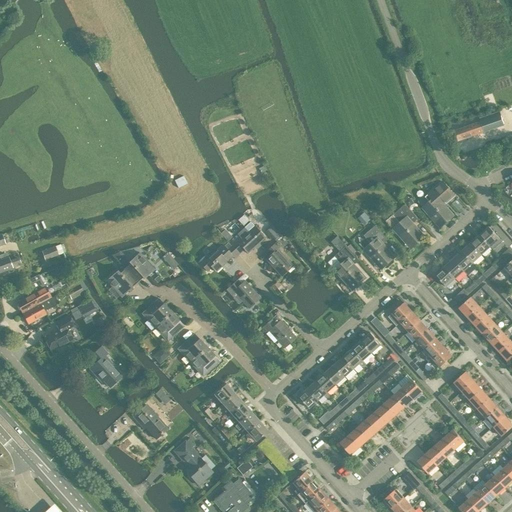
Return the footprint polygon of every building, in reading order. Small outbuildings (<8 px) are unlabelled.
[(455,131),(458,141),(504,126),(499,112),(480,119),(481,122),(455,131)] [(178,188),(188,184),(184,176),(174,180),(178,188)] [(442,202),(453,193),(443,182),(425,197),(430,202),(423,208),(440,228),(454,216),(442,202)] [(394,230),(394,229),(411,249),(425,236),(413,223),(418,219),(405,204),(386,221),(394,230)] [(245,227),(228,242),(239,254),(244,249),(248,253),(265,238),(254,226),(251,222),(245,227)] [(359,244),(365,250),(382,270),(396,258),(384,244),(389,240),(376,225),(364,236),(366,238),(359,244)] [(489,226),(480,235),(491,247),(493,250),(503,241),(500,239),(495,233),(491,229),(489,226)] [(272,227),(266,233),(273,241),(274,240),(276,242),(276,241),(281,237),(280,235),(272,227)] [(471,243),(482,255),(491,247),(480,235),(471,243)] [(204,258),(199,263),(207,272),(212,268),(215,272),(233,257),(234,258),(239,254),(228,242),(224,246),(222,245),(205,260),(204,258)] [(281,276),(293,266),(277,249),(280,246),(276,242),(265,251),(269,256),(266,259),(281,276)] [(462,251),(473,263),(482,255),(471,243),(462,251)] [(55,246),(41,251),(45,260),(58,255),(55,246)] [(328,262),(335,271),(353,290),(366,278),(354,265),(360,261),(346,246),(335,256),(328,262)] [(511,252),(509,248),(500,256),(501,258),(505,262),(511,255),(511,252)] [(453,259),(464,271),(473,263),(462,251),(453,259)] [(129,263),(124,267),(137,282),(142,277),(143,278),(154,268),(139,252),(128,262),(129,263)] [(0,272),(12,268),(21,264),(18,256),(9,260),(8,257),(6,258),(4,254),(0,255),(0,272)] [(501,258),(492,266),(495,270),(496,270),(505,262),(501,258)] [(444,267),(455,279),(464,271),(453,259),(444,267)] [(492,266),(483,274),(486,278),(496,270),(495,270),(492,266)] [(121,296),(137,282),(124,267),(119,272),(117,270),(106,279),(121,296)] [(446,287),(455,279),(444,267),(435,275),(446,287)] [(75,270),(65,276),(67,279),(71,287),(78,283),(81,281),(75,270)] [(483,274),(474,282),(478,286),(483,282),(486,278),(483,274)] [(17,302),(23,313),(40,304),(51,298),(44,286),(40,278),(30,284),(35,293),(17,302)] [(489,281),(497,290),(501,287),(493,278),(489,281)] [(225,289),(233,298),(237,302),(240,303),(242,301),(248,308),(260,298),(244,280),(240,284),(236,280),(225,289)] [(466,290),(465,290),(469,294),(478,286),(474,282),(466,290)] [(71,287),(66,290),(71,300),(72,299),(84,293),(79,285),(78,283),(71,287)] [(486,284),(482,287),(490,296),(494,293),(486,284)] [(497,290),(505,299),(509,295),(501,287),(497,290)] [(464,289),(455,297),(460,302),(469,294),(465,290),(466,290),(464,288),(464,289)] [(494,293),(490,296),(498,305),(502,301),(494,293)] [(40,304),(23,313),(29,324),(46,314),(45,312),(59,304),(54,296),(51,298),(40,304)] [(459,308),(467,317),(479,306),(471,297),(459,308)] [(142,313),(154,327),(171,311),(158,298),(142,313)] [(502,301),(498,305),(506,313),(510,310),(502,301)] [(87,303),(85,306),(86,309),(88,311),(91,311),(94,309),(95,306),(93,303),(90,302),(87,303)] [(396,326),(400,323),(412,312),(404,303),(388,317),(396,326)] [(479,306),(467,317),(475,326),(487,315),(479,306)] [(171,311),(154,327),(167,341),(184,325),(171,311)] [(412,312),(400,323),(408,331),(420,320),(412,312)] [(51,351),(56,348),(57,350),(59,351),(64,348),(64,346),(63,345),(73,339),(66,327),(73,323),(69,315),(57,322),(61,329),(44,338),(51,351)] [(487,315),(475,326),(483,334),(495,323),(487,315)] [(271,318),(260,328),(265,333),(274,343),(277,340),(283,348),(295,337),(280,320),(276,323),(271,318)] [(420,320),(408,331),(416,340),(428,329),(420,320)] [(382,323),(376,328),(384,337),(385,336),(390,332),(382,323)] [(495,323),(483,334),(490,343),(503,332),(495,323)] [(428,329),(416,340),(424,349),(436,338),(428,329)] [(385,336),(384,337),(392,345),(396,342),(389,334),(390,332),(385,336)] [(503,332),(490,343),(498,352),(510,341),(503,332)] [(177,348),(190,362),(207,347),(194,333),(177,348)] [(371,333),(361,341),(372,353),(381,345),(371,333)] [(424,349),(429,355),(426,357),(426,360),(428,361),(444,347),(436,338),(424,349)] [(361,341),(353,348),(363,361),(372,353),(361,341)] [(511,342),(510,341),(498,352),(506,361),(511,355),(511,342)] [(396,342),(392,345),(400,355),(403,352),(402,351),(403,350),(396,342)] [(96,363),(90,369),(97,377),(99,375),(109,386),(122,374),(105,355),(107,353),(101,347),(90,356),(96,363)] [(207,347),(190,362),(202,376),(219,361),(207,347)] [(444,347),(428,361),(428,362),(432,358),(440,367),(452,356),(444,347)] [(353,348),(343,356),(354,369),(359,365),(362,367),(364,367),(367,365),(363,361),(353,348)] [(403,352),(400,355),(408,363),(412,359),(403,350),(402,351),(403,352)] [(343,356),(335,364),(346,377),(354,369),(343,356)] [(392,357),(383,365),(386,369),(395,361),(392,357)] [(412,359),(408,363),(416,372),(418,370),(417,369),(419,368),(412,359)] [(335,364),(326,372),(337,385),(346,377),(335,364)] [(398,364),(389,372),(392,376),(402,368),(398,364)] [(383,365),(374,373),(377,377),(386,369),(383,365)] [(418,370),(416,372),(424,382),(428,378),(419,368),(417,369),(418,370)] [(466,371),(453,382),(462,391),(474,380),(466,371)] [(326,372),(316,380),(327,392),(337,385),(326,372)] [(389,372),(380,380),(383,384),(392,376),(389,372)] [(374,373),(365,381),(368,385),(377,377),(374,373)] [(403,387),(413,399),(423,391),(412,379),(403,387)] [(316,380),(308,388),(319,400),(324,396),(326,399),(329,399),(331,397),(327,392),(316,380)] [(380,380),(371,388),(375,392),(383,384),(380,380)] [(474,380),(462,391),(469,400),(481,389),(474,380)] [(365,381),(356,389),(360,393),(368,385),(365,381)] [(214,394),(222,404),(234,393),(226,383),(214,394)] [(394,395),(405,407),(413,399),(403,387),(394,395)] [(308,388),(298,396),(309,408),(319,400),(308,388)] [(371,388),(362,396),(366,400),(375,392),(371,388)] [(356,389),(347,397),(351,401),(360,393),(356,389)] [(481,389),(469,400),(477,409),(489,398),(481,389)] [(234,393),(222,404),(231,413),(243,402),(234,393)] [(438,397),(446,405),(450,402),(442,393),(438,397)] [(385,403),(396,415),(405,407),(394,395),(385,403)] [(362,396),(353,403),(357,407),(366,400),(362,396)] [(347,397),(338,405),(342,409),(351,401),(347,397)] [(489,398),(477,409),(485,418),(498,407),(489,398)] [(243,402),(231,413),(239,422),(251,412),(243,402)] [(446,405),(453,414),(457,411),(450,402),(446,405)] [(353,403),(344,411),(348,415),(357,407),(353,403)] [(376,411),(387,423),(396,415),(385,403),(376,411)] [(157,442),(169,431),(145,404),(132,416),(138,424),(140,422),(157,442)] [(338,405),(330,412),(330,413),(333,416),(333,417),(342,409),(338,405)] [(498,407),(485,418),(493,427),(505,416),(498,407)] [(204,411),(208,416),(212,412),(208,408),(204,411)] [(319,419),(324,425),(333,417),(333,416),(330,413),(330,412),(328,411),(319,419)] [(344,411),(335,419),(339,423),(348,415),(344,411)] [(367,419),(378,431),(387,423),(376,411),(367,419)] [(453,414),(461,423),(465,419),(457,411),(453,414)] [(217,418),(212,412),(208,416),(212,421),(217,418)] [(251,412),(239,422),(247,431),(259,421),(251,412)] [(511,423),(505,416),(493,427),(501,436),(511,426),(511,423)] [(335,419),(326,427),(330,431),(339,423),(335,419)] [(358,427),(369,439),(378,431),(367,419),(358,427)] [(461,423),(469,432),(474,429),(465,419),(461,423)] [(259,421),(247,431),(256,441),(267,431),(259,421)] [(220,430),(224,435),(229,431),(224,426),(220,430)] [(349,435),(360,447),(369,439),(358,427),(349,435)] [(469,432),(478,442),(480,440),(479,439),(481,437),(478,434),(474,429),(469,432)] [(444,438),(455,450),(464,442),(453,430),(444,438)] [(229,431),(224,435),(229,440),(233,436),(229,431)] [(351,455),(360,447),(349,435),(340,443),(351,455)] [(486,451),(490,447),(493,444),(489,440),(486,443),(485,442),(481,438),(481,437),(479,439),(480,440),(478,442),(486,451)] [(507,437),(498,445),(502,449),(511,441),(507,437)] [(266,438),(257,446),(261,450),(269,442),(266,438)] [(435,445),(446,458),(455,450),(444,438),(435,445)] [(187,439),(174,451),(189,467),(185,471),(187,473),(187,476),(191,480),(193,480),(198,485),(212,472),(209,470),(214,466),(204,455),(199,459),(189,448),(192,445),(187,439)] [(269,442),(261,450),(265,455),(274,447),(269,442)] [(426,453),(437,466),(446,458),(435,445),(426,453)] [(498,445),(489,453),(493,457),(502,449),(498,445)] [(241,454),(245,451),(241,446),(237,449),(241,454)] [(274,447),(265,455),(269,459),(277,451),(274,447)] [(277,451),(269,459),(273,463),(281,456),(277,451)] [(428,474),(437,466),(426,453),(417,461),(428,474)] [(475,453),(465,462),(469,466),(479,457),(475,453)] [(489,453),(480,461),(484,465),(493,457),(489,453)] [(281,456),(273,463),(276,468),(285,460),(281,456)] [(247,460),(236,468),(242,475),(253,467),(247,460)] [(285,460),(276,468),(281,472),(289,465),(285,460)] [(511,460),(503,468),(511,478),(511,460)] [(480,461),(471,469),(472,470),(473,470),(475,471),(475,472),(475,473),(484,465),(480,461)] [(465,462),(457,470),(460,474),(469,466),(465,462)] [(224,463),(218,469),(223,475),(229,469),(224,463)] [(289,465),(281,472),(285,477),(293,469),(289,465)] [(494,476),(505,488),(511,482),(511,478),(503,468),(494,476)] [(293,469),(285,477),(289,482),(297,474),(293,469)] [(471,469),(463,476),(466,480),(475,473),(475,472),(475,471),(473,470),(472,470),(471,469)] [(457,470),(448,478),(451,482),(460,474),(457,470)] [(292,483),(297,488),(294,491),(296,495),(312,481),(304,472),(292,483)] [(417,488),(418,487),(417,485),(419,483),(410,473),(404,478),(414,490),(417,488)] [(463,476),(454,485),(457,488),(466,480),(463,476)] [(485,484),(496,496),(505,488),(494,476),(485,484)] [(226,489),(214,499),(225,511),(241,511),(248,506),(246,504),(253,499),(254,496),(239,478),(233,483),(230,480),(223,486),(226,489)] [(442,490),(451,482),(448,478),(439,486),(442,490)] [(312,481),(296,495),(304,503),(320,490),(312,481)] [(417,488),(424,496),(428,493),(419,483),(417,485),(418,487),(417,488)] [(477,492),(488,504),(496,496),(485,484),(477,492)] [(448,496),(457,488),(454,485),(445,492),(448,496)] [(384,500),(392,509),(404,498),(396,489),(384,500)] [(320,490),(304,503),(311,511),(313,511),(316,510),(327,499),(320,490)] [(468,500),(478,511),(488,504),(477,492),(468,500)] [(424,496),(432,505),(436,502),(428,493),(424,496)] [(285,495),(281,498),(286,504),(290,501),(285,495)] [(404,498),(392,509),(394,511),(406,511),(412,507),(404,498)] [(316,510),(317,511),(330,511),(335,508),(327,499),(316,510)] [(461,511),(478,511),(468,500),(458,508),(461,511)] [(290,501),(286,504),(292,511),(294,511),(298,509),(290,501)] [(432,505),(438,511),(442,511),(444,511),(436,502),(432,505)] [(43,511),(61,511),(54,503),(43,511)]
